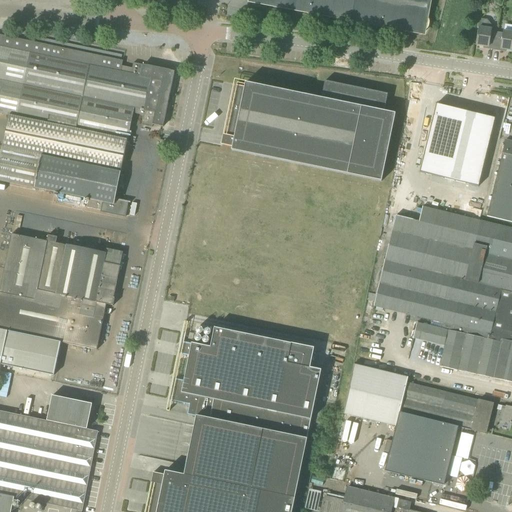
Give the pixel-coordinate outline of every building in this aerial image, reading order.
[(428,15),(431,0),(250,0),(251,1),(392,27),(393,25),(396,26),(398,28),(401,29),(404,31),(407,32),(410,33),(413,33),(414,34),(417,34),(419,34),(420,34),(422,33),(423,32),(424,32),(425,31),(427,30),(427,29),(428,28),(428,26),(428,15)] [(495,50),(498,32),(491,31),(492,26),(491,24),(491,23),(489,21),(487,19),(481,18),(477,45),(486,46),(485,49),(495,50)] [(511,50),(511,32),(504,31),(503,33),(498,32),(495,50),(503,52),(504,49),(511,50)] [(115,199),(133,113),(144,116),(143,122),(153,125),(163,127),(169,102),(172,102),(173,97),(170,97),(175,72),(143,65),(142,72),(138,71),(140,64),(134,63),(132,68),(122,66),(123,61),(15,38),(0,35),(0,113),(9,116),(3,148),(0,159),(0,180),(87,199),(87,201),(89,201),(88,208),(101,210),(101,212),(126,218),(129,202),(115,199)] [(231,151),(381,181),(396,114),(384,111),(388,94),(325,81),(322,99),(246,83),(245,87),(235,85),(223,144),(221,145),(232,147),(231,151)] [(211,91),(207,111),(216,112),(220,93),(211,91)] [(497,111),(438,97),(421,165),(480,180),(497,111)] [(511,141),(506,140),(487,216),(511,222),(511,141)] [(511,333),(457,320),(479,221),(423,208),(419,222),(396,217),(375,307),(444,323),(443,329),(418,323),(414,338),(445,346),(440,367),(511,382),(511,333)] [(511,228),(479,221),(457,320),(511,333),(511,228)] [(106,254),(56,243),(58,237),(48,235),(47,241),(12,234),(0,291),(0,368),(0,366),(54,376),(61,342),(97,350),(107,304),(113,306),(115,298),(114,298),(120,266),(104,263),(106,254)] [(295,498),(322,370),(310,368),(314,348),(215,328),(211,347),(182,342),(179,354),(189,356),(184,381),(174,379),(170,400),(190,404),(188,415),(196,416),(184,475),(295,498)] [(486,434),(493,404),(409,383),(410,378),(355,365),(344,414),(396,426),(385,471),(444,486),(458,427),(486,434)] [(2,371),(0,377),(0,396),(7,398),(13,373),(2,371)] [(98,432),(87,430),(92,404),(52,396),(47,421),(0,411),(0,511),(11,511),(14,497),(15,498),(77,510),(82,511),(98,432)] [(504,421),(503,422),(511,423),(511,408),(507,407),(503,406),(502,406),(501,411),(499,420),(504,421)] [(292,511),(295,498),(184,475),(167,471),(166,475),(155,472),(155,474),(156,474),(147,511),(292,511)] [(419,511),(410,510),(411,502),(348,487),(344,503),(325,498),(321,511),(419,511)]
